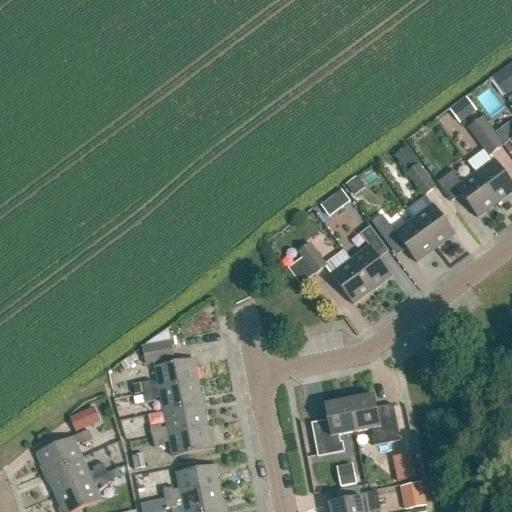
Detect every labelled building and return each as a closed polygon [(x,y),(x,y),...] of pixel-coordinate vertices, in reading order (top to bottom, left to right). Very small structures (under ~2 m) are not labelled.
[(459,125),(476,112),(466,99),(449,111),(459,125)] [(467,128),(488,157),(503,146),(482,117),(467,128)] [(511,184),(495,161),(475,175),(497,205),(511,194),(511,184)] [(437,188),(420,165),(407,175),(424,198),(437,188)] [(497,205),(475,175),(462,185),(453,172),(437,184),(451,204),(461,196),(478,220),(497,205)] [(354,197),(364,189),(355,178),(346,186),(354,197)] [(340,210),(351,203),(343,191),(332,199),(340,210)] [(433,206),(414,220),(436,250),(455,236),(433,206)] [(436,250),(414,220),(395,234),(382,216),(372,224),(388,246),(398,239),(417,265),(436,250)] [(369,248),(351,262),(373,292),(392,278),(375,255),(384,248),(370,228),(360,236),(369,248)] [(298,253),(303,259),(288,270),(301,287),(315,276),(327,268),(310,245),(298,253)] [(373,292),(351,262),(331,276),(353,306),(373,292)] [(170,341),(141,347),(145,366),(174,361),(170,341)] [(155,368),(158,381),(158,384),(153,385),(152,382),(141,384),(143,394),(198,383),(194,360),(155,368)] [(198,383),(143,394),(143,397),(145,404),(156,402),(155,399),(161,398),(164,413),(203,405),(198,383)] [(135,396),(143,394),(141,384),(133,386),(135,396)] [(135,406),(145,404),(143,397),(134,399),(135,406)] [(377,409),(374,397),(349,401),(356,434),(372,430),(374,437),(371,438),(373,448),(400,443),(393,406),(377,409)] [(356,434),(349,401),(325,406),(328,422),(312,425),(318,459),(344,453),(343,443),(340,444),(339,437),(356,434)] [(203,405),(164,413),(167,429),(161,430),(161,427),(150,429),(152,439),(207,428),(203,405)] [(95,412),(71,422),(77,435),(101,424),(95,412)] [(207,428),(152,439),(154,449),(165,447),(164,444),(170,443),(173,458),(212,451),(207,428)] [(38,455),(47,476),(83,460),(78,449),(93,442),(89,432),(38,455)] [(404,482),(416,479),(411,455),(399,458),(404,482)] [(134,472),(145,469),(142,456),(131,458),(134,472)] [(88,472),(83,460),(47,476),(56,497),(108,474),(103,465),(88,472)] [(162,490),(164,500),(220,489),(215,466),(177,474),(179,487),(162,490)] [(96,491),(112,484),(108,474),(56,497),(62,511),(79,511),(101,503),(96,491)] [(340,479),(342,488),(356,485),(354,476),(340,479)] [(400,488),(405,511),(426,508),(421,484),(400,488)] [(220,489),(164,500),(166,511),(177,508),(177,505),(183,504),(184,511),(222,511),(224,511),(220,489)] [(329,505),(330,511),(380,511),(375,511),(363,511),(361,498),(329,505)]
